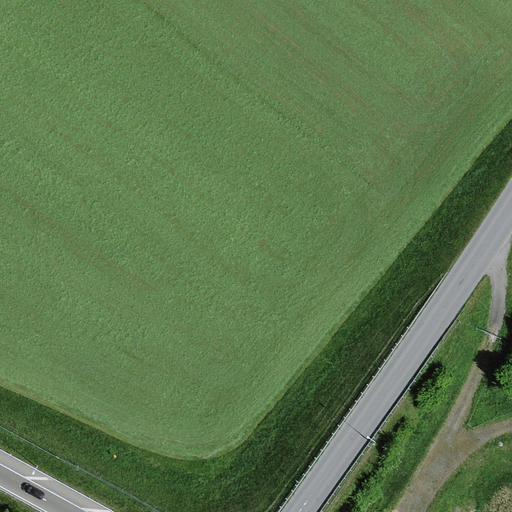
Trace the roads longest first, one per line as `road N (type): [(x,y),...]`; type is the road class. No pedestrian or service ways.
road 1 (tertiary): [(297,511),(511,204)]
road 2 (track): [(492,335),(437,463),(406,511)]
